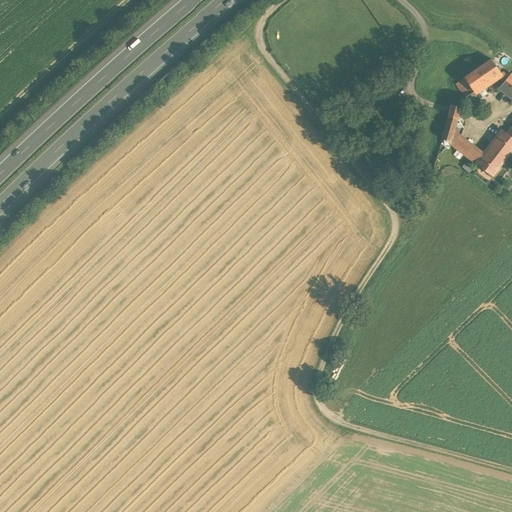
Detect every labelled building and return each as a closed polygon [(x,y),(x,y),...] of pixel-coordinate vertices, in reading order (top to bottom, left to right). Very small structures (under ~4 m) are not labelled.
[(492,59),(465,78),(475,92),(502,73),(492,59)] [(465,78),(457,83),(466,98),(475,92),(465,78)] [(511,80),(509,78),(501,86),(511,94),(511,133),(510,136),(511,137),(511,80)] [(461,107),(452,105),(443,138),(451,144),(455,131),(461,107)] [(486,155),(455,131),(451,144),(478,165),(486,155)] [(486,155),(478,165),(493,176),(511,151),(511,137),(510,136),(504,131),(486,155)]
